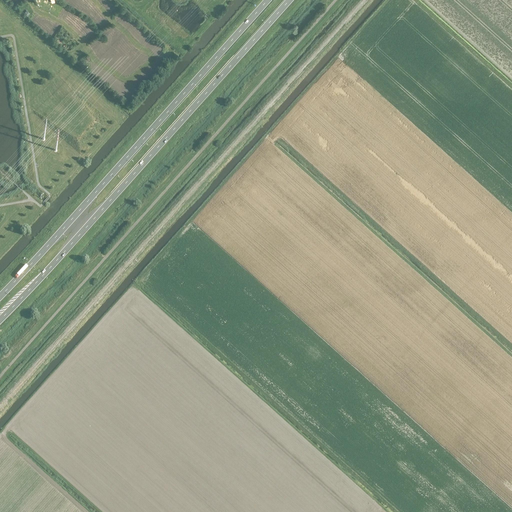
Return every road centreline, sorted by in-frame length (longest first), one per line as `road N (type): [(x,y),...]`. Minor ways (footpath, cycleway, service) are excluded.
road 1 (trunk): [(0,317),(289,0)]
road 2 (trunk): [(267,0),(0,295)]
road 3 (track): [(93,0),(149,51),(151,60),(130,78),(93,60),(61,21),(35,7)]
